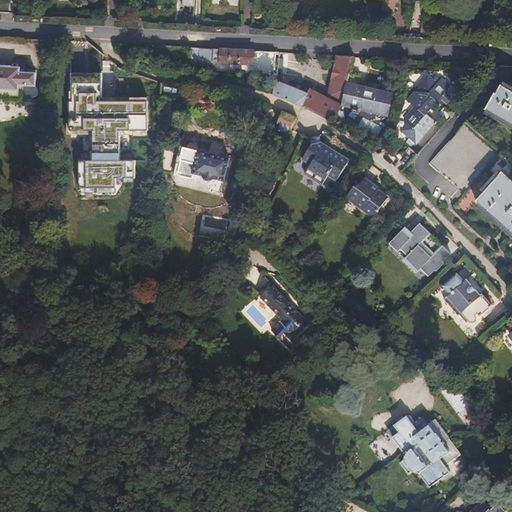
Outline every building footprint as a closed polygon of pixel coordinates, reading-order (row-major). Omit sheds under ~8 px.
[(394,11),(395,0),(379,0),(383,0),(382,9),(394,11)] [(422,23),(421,35),(432,36),(433,23),(422,23)] [(257,50),(219,48),(218,62),(252,64),(252,61),(256,62),(257,50)] [(352,56),(336,55),(325,96),(340,103),(342,104),(343,101),(348,78),(350,67),(352,56)] [(0,98),(18,99),(18,98),(20,99),(22,95),(33,96),(33,95),(40,95),(38,94),(38,90),(39,89),(35,87),(36,70),(27,70),(27,72),(25,72),(25,70),(20,69),(20,67),(0,65),(0,98)] [(359,69),(350,67),(348,78),(393,89),(394,83),(358,75),(359,69)] [(414,146),(421,136),(418,134),(421,130),(424,133),(432,122),(423,115),(433,103),(441,110),(460,88),(448,74),(442,73),(436,72),(404,70),(399,92),(410,95),(404,103),(411,108),(400,122),(404,126),(398,133),(414,146)] [(117,177),(135,177),(135,160),(121,160),(121,130),(148,130),(148,100),(103,100),(102,72),(92,72),(92,75),(73,75),(73,101),(70,101),(70,130),(94,130),(95,160),(80,160),(80,187),(117,187),(117,177)] [(393,89),(348,78),(343,101),(352,103),(352,108),(357,109),(358,104),(387,111),(393,89)] [(274,79),(272,94),(310,110),(324,116),(335,124),(340,103),(325,96),(309,88),(307,93),(274,79)] [(497,86),(484,109),(511,125),(511,85),(510,90),(500,84),(498,87),(497,86)] [(180,88),(162,87),(159,134),(177,135),(180,88)] [(294,138),(303,121),(290,114),(285,123),(289,125),(286,131),(290,133),(289,136),(294,138)] [(437,174),(424,191),(447,212),(498,153),(463,123),(427,165),(437,174)] [(328,149),(330,146),(325,142),(325,137),(316,137),(317,143),(305,157),(313,163),(306,172),(322,185),(329,176),(336,182),(352,163),(339,153),(336,156),(328,149)] [(339,153),(330,146),(328,149),(336,156),(339,153)] [(225,184),(228,170),(229,162),(194,155),(195,151),(186,150),(186,152),(182,151),(181,159),(179,159),(178,163),(180,163),(177,176),(177,177),(178,178),(179,179),(192,182),(196,181),(196,179),(204,180),(205,183),(212,185),(215,182),(225,184)] [(511,181),(502,172),(475,202),(511,234),(511,181)] [(359,174),(350,185),(356,190),(348,200),(374,221),(390,202),(376,191),(377,189),(359,174)] [(441,246),(430,234),(419,224),(410,232),(407,235),(402,230),(388,243),(397,252),(399,249),(407,256),(404,259),(417,272),(420,269),(428,277),(434,271),(435,272),(443,264),(442,262),(450,254),(441,246)] [(405,227),(402,230),(407,235),(410,232),(405,227)] [(456,273),(442,285),(449,294),(443,299),(457,316),(459,315),(466,323),(468,321),(468,322),(469,322),(470,322),(471,322),(472,322),(473,322),(474,321),(475,320),(475,319),(476,318),(476,317),(475,316),(475,315),(474,315),(477,313),(479,316),(491,305),(481,294),(479,295),(466,280),(463,282),(456,273)] [(140,274),(140,282),(147,283),(148,274),(140,274)] [(261,298),(264,301),(277,288),(274,285),(261,298)] [(277,288),(264,301),(286,323),(274,334),(286,347),(288,345),(296,353),(304,344),(296,336),(301,331),(305,334),(313,326),(299,311),(297,313),(292,308),(294,306),(277,288)] [(149,296),(150,302),(161,310),(162,306),(149,296)] [(166,308),(163,312),(180,325),(183,321),(166,308)] [(330,335),(325,338),(336,354),(342,350),(330,335)] [(428,454),(447,439),(432,421),(427,424),(418,432),(412,425),(406,417),(403,418),(400,418),(397,420),(397,424),(393,426),(394,427),(388,432),(403,453),(418,442),(428,454)] [(418,432),(427,424),(422,417),(412,425),(418,432)] [(459,455),(447,439),(428,454),(418,442),(403,453),(404,455),(402,460),(399,463),(408,475),(411,472),(418,474),(429,487),(449,473),(444,467),(459,455)] [(504,511),(511,506),(501,494),(492,494),(491,498),(491,502),(488,505),(486,503),(484,501),(480,504),(479,503),(469,511),(504,511)]
